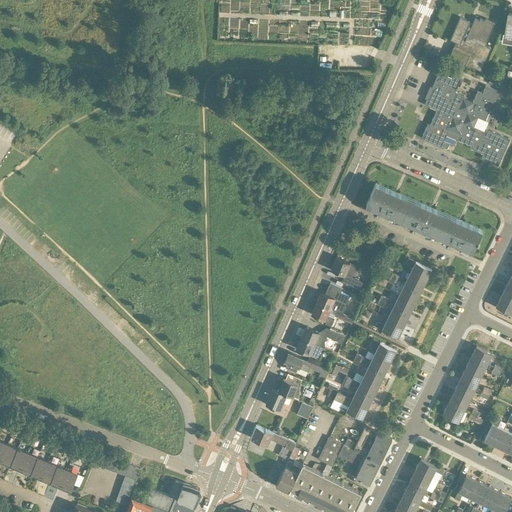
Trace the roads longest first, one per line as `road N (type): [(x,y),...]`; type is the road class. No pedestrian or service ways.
road 1 (tertiary): [(219,478),(364,144)]
road 2 (unclassified): [(187,467),(187,415),(177,392),(0,223)]
road 3 (residential): [(187,467),(0,395)]
road 4 (residential): [(511,206),(364,144)]
road 5 (tertiary): [(364,144),(428,0)]
road 6 (residential): [(411,423),(467,313)]
